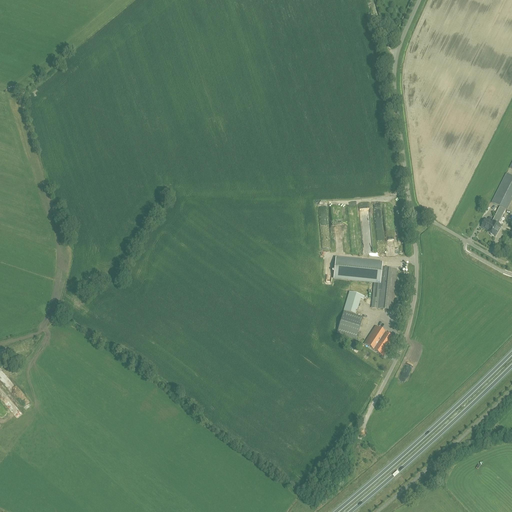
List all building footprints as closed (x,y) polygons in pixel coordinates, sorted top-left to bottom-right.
[(497,219),(500,221),(506,210),(507,210),(511,199),(511,198),(511,195),(511,176),(507,174),(492,203),(500,207),(493,221),(495,223),(497,219)] [(493,221),(492,223),(486,220),(483,224),(482,224),(482,226),(482,227),(481,227),(488,231),(487,232),(491,234),(491,235),(493,236),(494,236),(495,237),(501,227),(495,223),(493,221)] [(335,260),(334,279),(370,283),(374,283),(374,288),(372,309),(392,311),(396,270),(381,269),(382,264),(335,260)] [(350,292),(346,312),(358,314),(362,300),(365,300),(366,296),(350,292)] [(363,318),(344,312),(337,333),(356,339),(363,318)] [(375,352),(387,334),(376,327),(364,344),(375,352)] [(387,334),(375,352),(383,357),(395,340),(387,334)] [(7,385),(26,411),(32,406),(14,381),(7,385)]
